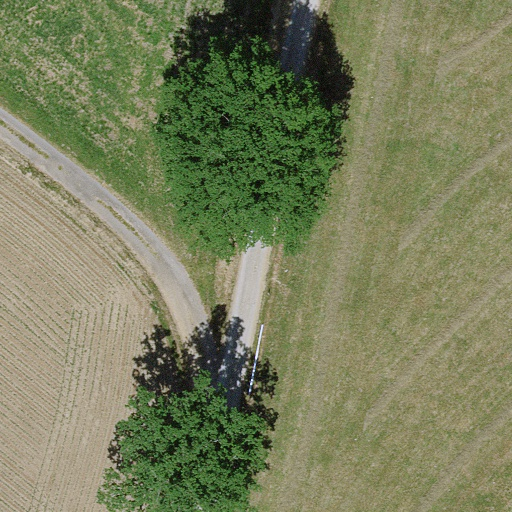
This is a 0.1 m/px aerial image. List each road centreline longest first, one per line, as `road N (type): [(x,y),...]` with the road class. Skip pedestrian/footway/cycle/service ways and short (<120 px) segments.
road 1 (track): [(198,511),(307,0)]
road 2 (track): [(0,131),(167,262),(200,325),(212,392),(224,411)]
